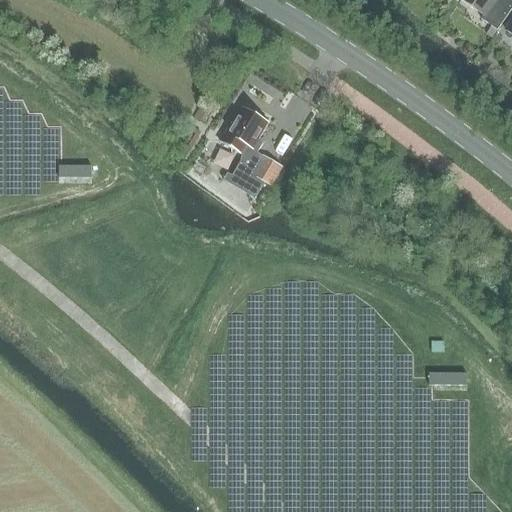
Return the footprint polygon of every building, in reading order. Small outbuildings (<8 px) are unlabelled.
[(497,31),(511,8),(511,0),(465,0),(485,13),(481,20),(491,27),(497,31)] [(491,27),(485,36),(491,40),(497,31),(491,27)] [(0,195),(35,194),(42,183),(41,172),(43,169),(31,162),(46,161),(35,154),(31,154),(16,145),(15,139),(8,139),(0,134),(0,117),(3,112),(0,110),(0,104),(14,104),(24,109),(29,100),(10,101),(9,87),(2,87),(0,85),(0,195)] [(232,156),(239,188),(250,185),(246,166),(245,167),(242,157),(247,149),(253,152),(258,144),(257,140),(266,124),(244,112),(234,128),(231,129),(222,145),(234,152),(232,156)] [(267,187),(279,167),(262,157),(250,177),(267,187)] [(58,179),(91,179),(91,167),(58,167),(58,179)] [(413,324),(410,333),(421,337),(424,328),(413,324)] [(429,386),(466,386),(466,375),(429,374),(429,386)]
